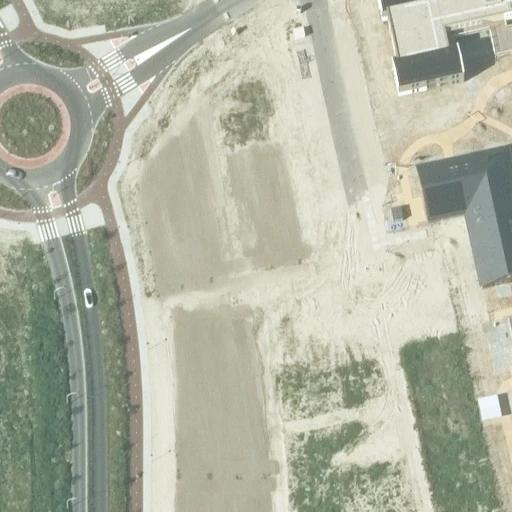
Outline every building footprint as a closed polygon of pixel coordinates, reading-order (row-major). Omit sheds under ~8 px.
[(511,0),(376,0),(381,23),(386,22),(396,69),(392,70),(398,98),(463,84),(452,37),(487,29),(490,42),(506,39),(504,26),(511,23),(511,0)] [(302,30),(292,32),(293,40),(304,38),(302,30)] [(266,117),(251,121),(253,129),(268,125),(266,117)] [(511,180),(506,154),(418,173),(429,225),(466,217),(482,291),(511,284),(511,180)] [(402,222),(400,210),(390,212),(392,223),(402,222)] [(226,255),(250,250),(242,211),(218,216),(226,255)] [(290,354),(367,337),(354,278),(277,295),(290,354)] [(329,448),(368,440),(363,416),(324,425),(329,448)]
